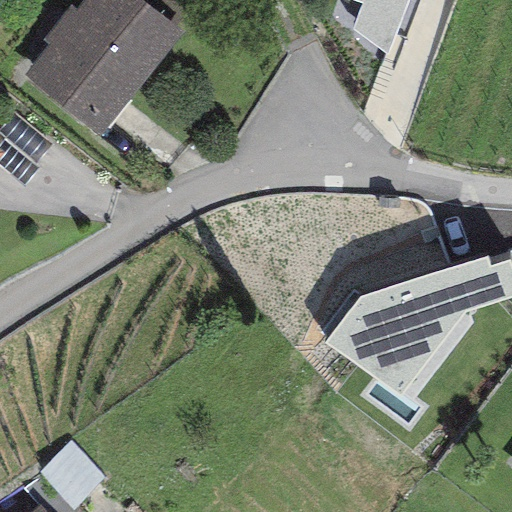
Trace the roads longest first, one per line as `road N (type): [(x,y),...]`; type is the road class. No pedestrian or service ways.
road 1 (residential): [(362,163),(217,187),(0,322)]
road 2 (unclassified): [(362,163),(284,0)]
road 3 (residential): [(511,183),(362,163)]
